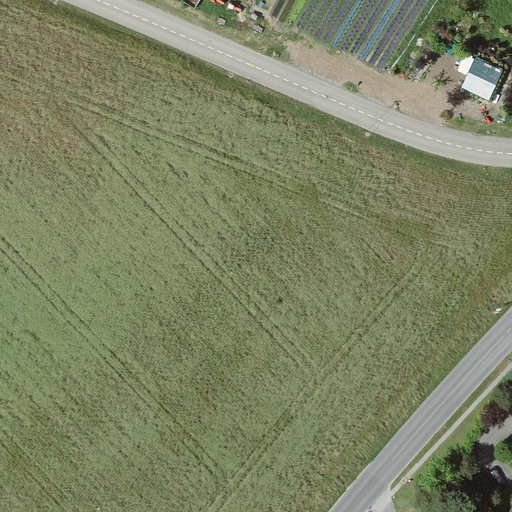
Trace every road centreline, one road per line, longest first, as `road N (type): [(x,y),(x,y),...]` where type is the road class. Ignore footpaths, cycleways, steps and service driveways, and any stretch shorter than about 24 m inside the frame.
road 1 (tertiary): [(95,0),(391,125),(511,154)]
road 2 (tertiary): [(511,328),(350,511)]
